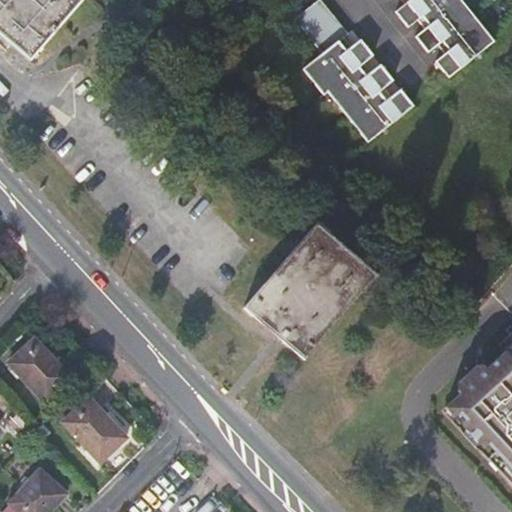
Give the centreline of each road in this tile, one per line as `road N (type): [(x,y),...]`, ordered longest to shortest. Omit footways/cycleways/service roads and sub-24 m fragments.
road 1 (residential): [(511,285),(394,405),(489,511)]
road 2 (secondary): [(204,411),(60,248)]
road 3 (secondary): [(298,511),(204,411)]
road 4 (residential): [(110,511),(204,411)]
